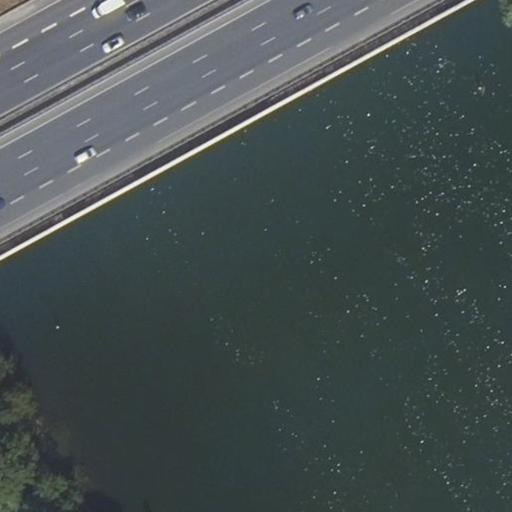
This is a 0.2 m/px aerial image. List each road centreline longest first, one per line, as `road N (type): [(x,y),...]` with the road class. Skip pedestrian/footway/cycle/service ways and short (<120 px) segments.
road 1 (trunk): [(0,188),(342,0)]
road 2 (trunk): [(144,0),(0,80)]
